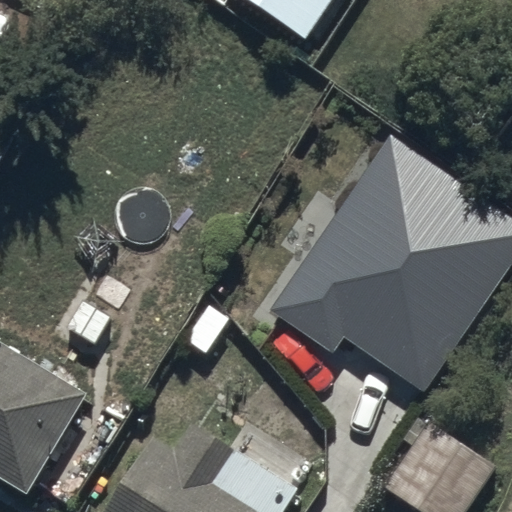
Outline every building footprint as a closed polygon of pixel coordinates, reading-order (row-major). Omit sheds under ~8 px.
[(338,0),(240,0),(306,46),(338,0)] [(0,349),(0,486),(32,506),(93,406),(0,349)] [(384,358),(320,459),(363,490),(429,387),(384,358)] [(290,511),(298,500),(191,433),(174,460),(157,449),(117,511),(290,511)] [(427,433),(387,493),(416,511),(473,511),(496,478),(427,433)]
